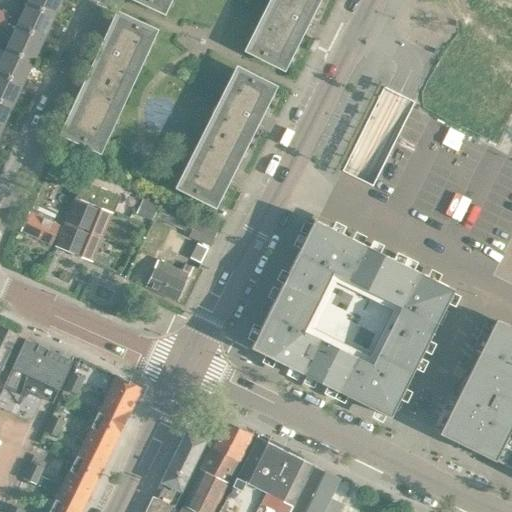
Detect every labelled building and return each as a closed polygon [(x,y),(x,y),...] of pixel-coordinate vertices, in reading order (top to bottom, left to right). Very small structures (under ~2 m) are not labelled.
[(28,0),(27,2),(53,14),(59,0),(28,0)] [(166,0),(143,0),(162,8),(166,0)] [(314,0),(273,0),(249,49),(282,65),(314,0)] [(511,0),(460,0),(511,20),(511,0)] [(27,2),(17,25),(43,37),(53,14),(27,2)] [(0,11),(0,23),(3,25),(8,15),(0,11)] [(118,16),(91,74),(125,89),(152,31),(118,16)] [(17,25),(6,48),(32,60),(43,37),(17,25)] [(6,48),(0,61),(0,72),(22,82),(32,60),(6,48)] [(180,185),(213,202),(271,87),(238,71),(180,185)] [(0,72),(0,100),(11,105),(22,82),(0,72)] [(125,89),(91,74),(64,132),(98,148),(125,89)] [(0,100),(0,127),(0,128),(11,105),(0,100)] [(46,173),(57,178),(65,163),(54,158),(46,173)] [(511,326),(495,318),(494,319),(449,297),(453,289),(349,237),(372,190),(371,189),(373,185),(341,169),(339,174),(338,173),(315,220),(314,219),(250,347),(390,417),(394,409),(439,431),(438,432),(494,460),(495,460),(511,468),(511,326)] [(54,246),(90,261),(111,212),(75,197),(54,246)] [(142,198),(136,211),(151,218),(157,205),(142,198)] [(20,230),(50,244),(59,225),(51,222),(55,212),(33,202),(29,212),(28,211),(20,230)] [(188,236),(209,246),(217,231),(195,221),(194,221),(161,206),(155,217),(182,229),(189,233),(188,236)] [(189,257),(200,263),(207,248),(197,243),(189,257)] [(145,286),(176,300),(191,268),(184,264),(181,270),(157,259),(145,286)] [(0,369),(17,335),(0,326),(0,369)] [(42,398),(52,403),(69,366),(58,361),(61,356),(47,350),(48,349),(37,344),(37,345),(24,340),(3,386),(26,396),(28,392),(42,398)] [(72,372),(68,380),(80,385),(84,378),(72,372)] [(116,375),(105,397),(130,409),(141,387),(116,375)] [(68,380),(64,387),(76,393),(80,385),(68,380)] [(105,397),(94,418),(119,430),(130,409),(105,397)] [(52,416),(48,424),(60,430),(64,422),(52,416)] [(94,418),(84,440),(109,452),(119,430),(94,418)] [(238,460),(251,435),(223,421),(211,445),(199,468),(201,469),(184,503),(179,511),(173,508),(170,511),(212,511),(228,482),(227,481),(238,460)] [(48,424),(44,432),(56,437),(60,430),(48,424)] [(181,492),(207,439),(206,439),(205,440),(194,434),(194,433),(193,433),(192,434),(186,430),(186,429),(185,429),(159,482),(163,483),(181,492)] [(80,447),(73,461),(98,474),(109,452),(84,440),(73,434),(69,441),(80,447)] [(218,511),(289,511),(313,465),(256,436),(218,511)] [(32,460),(28,467),(40,473),(44,465),(32,460)] [(73,461),(63,483),(88,495),(98,474),(73,461)] [(28,467),(24,475),(36,481),(40,473),(28,467)] [(324,472),(304,511),(336,511),(339,506),(328,501),(339,479),(324,472)] [(63,483),(52,504),(67,511),(79,511),(88,495),(63,483)] [(144,511),(170,511),(173,508),(181,492),(163,483),(156,498),(152,496),(144,511)] [(11,503),(7,511),(9,511),(21,511),(23,509),(11,503)]
